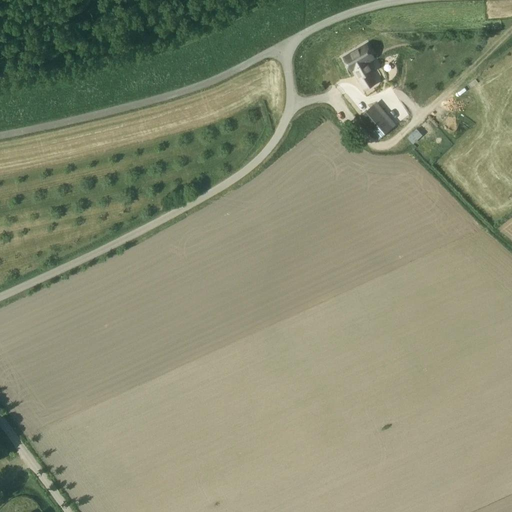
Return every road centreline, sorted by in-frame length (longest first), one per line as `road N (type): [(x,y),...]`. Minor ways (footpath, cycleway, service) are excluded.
road 1 (unclassified): [(0,297),(231,187),(269,153),(289,113),(293,95),(281,48),(349,13),(406,0)]
road 2 (track): [(511,30),(420,116)]
